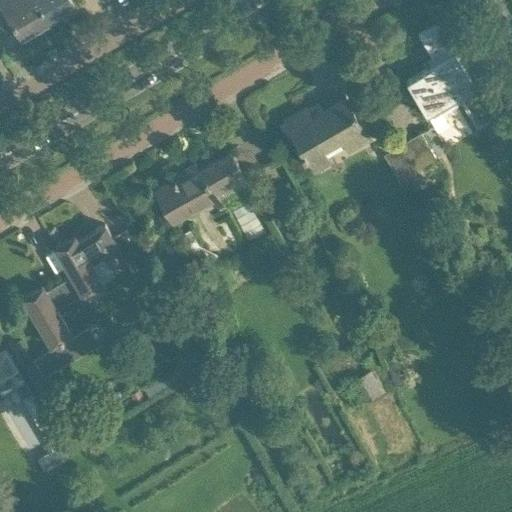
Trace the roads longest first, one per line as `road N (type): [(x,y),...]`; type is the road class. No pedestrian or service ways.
road 1 (residential): [(0,219),(373,0)]
road 2 (secondary): [(0,157),(272,0)]
road 3 (residential): [(0,106),(181,0)]
